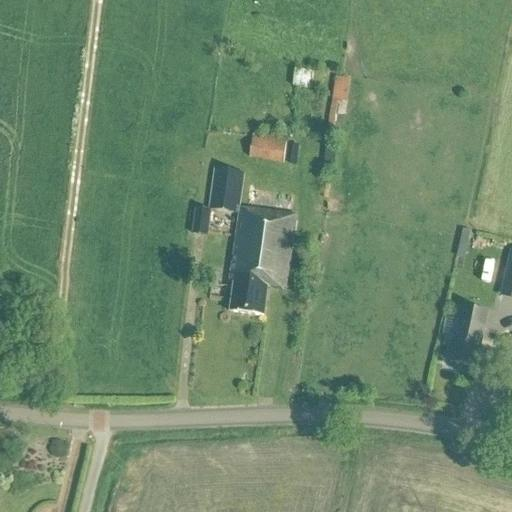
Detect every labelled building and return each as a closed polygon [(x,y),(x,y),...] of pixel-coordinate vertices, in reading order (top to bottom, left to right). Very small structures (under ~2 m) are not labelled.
[(335,79),(332,102),(347,104),(350,81),(335,79)] [(250,159),(284,165),(289,141),(254,135),(250,159)] [(210,211),(239,215),(230,283),(234,284),(230,314),(264,318),(268,289),(286,292),(296,217),(243,210),(247,177),(215,173),(210,211)] [(194,236),(208,238),(210,218),(196,216),(194,236)] [(463,233),(459,249),(468,251),(471,235),(463,233)] [(208,274),(206,289),(218,291),(220,276),(208,274)] [(511,284),(479,277),(479,280),(474,301),(507,309),(511,288),(511,284)] [(461,323),(452,364),(475,369),(484,329),(480,328),(483,314),(458,309),(455,322),(461,323)]
